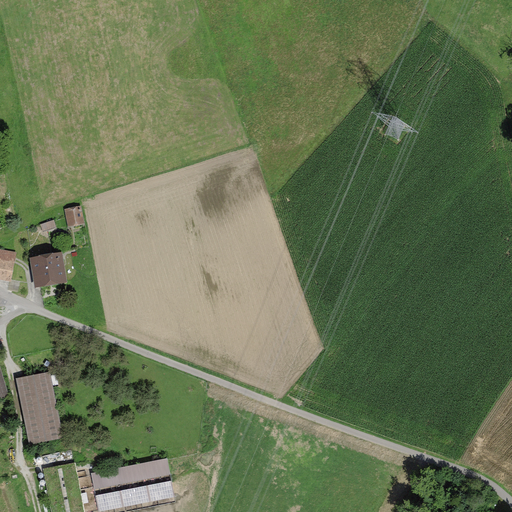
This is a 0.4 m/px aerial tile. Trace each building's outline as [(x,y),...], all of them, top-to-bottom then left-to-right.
[(80,209),(67,211),(69,223),(81,220),(80,214),(81,214),(80,209)] [(53,222),(41,226),(43,232),(55,228),(53,222)] [(0,276),(10,279),(15,254),(0,251),(0,276)] [(62,257),(36,261),(40,284),(61,280),(62,284),(67,283),(62,257)] [(48,374),(18,380),(30,443),(61,437),(48,374)] [(167,460),(91,474),(94,488),(170,473),(167,460)] [(83,511),(74,465),(45,471),(52,511),(83,511)] [(172,482),(96,497),(98,511),(174,496),(172,482)]
